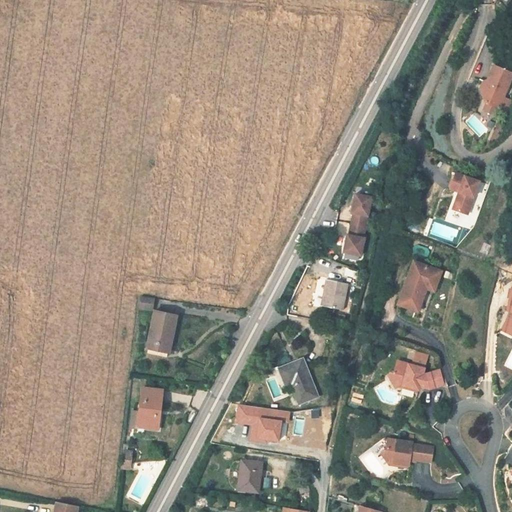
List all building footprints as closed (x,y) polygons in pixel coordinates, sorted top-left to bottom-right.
[(511,102),(511,79),(500,75),(494,90),(492,95),(487,97),(493,111),(494,112),(504,116),(506,117),(506,116),(511,118),(511,105),(511,102)] [(504,116),(494,112),(491,119),(501,123),(504,116)] [(486,190),(462,181),(456,197),(465,200),(459,217),(474,223),(486,190)] [(373,198),(355,192),(349,233),(365,237),(373,198)] [(365,237),(349,233),(344,252),(362,256),(365,237)] [(446,279),(418,269),(403,312),(423,319),(431,297),(433,291),(441,294),(446,279)] [(324,307),(325,307),(325,312),(343,314),(346,289),(326,286),(324,307)] [(441,294),(433,291),(431,297),(439,300),(441,294)] [(158,304),(145,302),(144,312),(157,314),(158,304)] [(173,355),(181,321),(159,316),(151,351),(173,355)] [(416,374),(428,378),(431,365),(419,361),(416,374)] [(327,402),(310,366),(288,377),(297,394),(299,393),(308,412),(327,402)] [(449,394),(444,379),(430,383),(427,382),(428,378),(416,374),(401,371),(398,381),(392,384),(400,397),(405,395),(422,399),(423,396),(433,398),(449,394)] [(285,378),(294,395),(297,394),(288,377),(285,378)] [(161,435),(166,398),(146,395),(143,419),(141,432),(141,433),(161,435)] [(244,427),(261,429),(259,445),(274,447),(275,444),(286,445),(289,426),(283,425),(284,415),(247,410),(244,427)] [(283,425),(289,426),(295,427),(296,416),(284,415),(283,425)] [(418,450),(393,446),(391,459),(386,462),(392,471),(398,468),(404,469),(404,473),(413,474),(415,467),(435,471),(437,456),(417,452),(418,450)] [(130,470),(133,451),(124,450),(121,468),(130,470)] [(251,465),(245,495),(266,499),(270,468),(251,465)]
